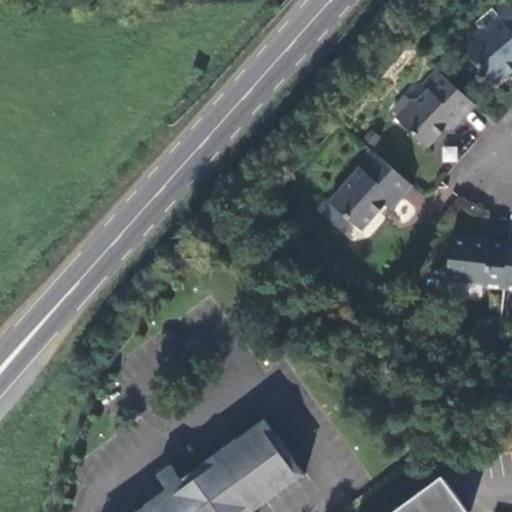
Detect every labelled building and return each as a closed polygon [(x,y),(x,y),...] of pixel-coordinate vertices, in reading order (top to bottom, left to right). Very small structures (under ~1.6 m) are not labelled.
[(511,7),(507,3),(495,13),(504,25),(492,36),(484,35),(465,52),(493,85),(511,69),(511,7)] [(478,27),(484,35),(492,36),(504,25),(495,13),(478,27)] [(476,109),(439,74),(425,89),(429,93),(422,103),(414,103),(398,122),(429,151),(450,130),(455,134),(476,109)] [(415,191),(373,154),(359,169),(361,172),(366,175),(357,185),(349,186),(332,206),(364,236),(386,210),(392,215),(415,191)] [(366,175),(361,172),(349,186),(357,185),(366,175)] [(485,291),(507,294),(511,248),(491,246),(485,246),(453,242),(449,281),(485,287),(485,291)] [(124,356),(143,380),(173,357),(153,333),(124,356)] [(156,511),(245,511),(296,476),(265,434),(156,511)] [(467,511),(444,479),(399,511),(467,511)]
